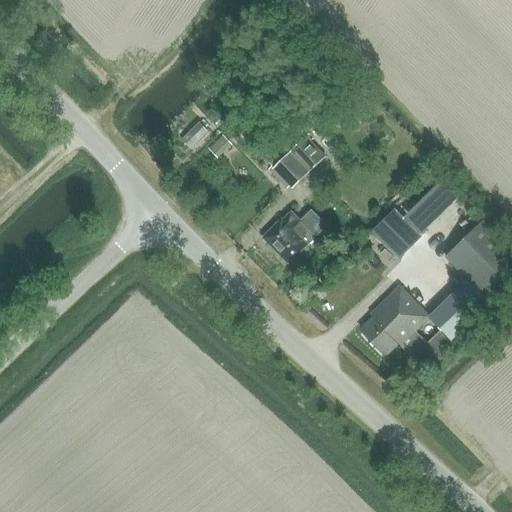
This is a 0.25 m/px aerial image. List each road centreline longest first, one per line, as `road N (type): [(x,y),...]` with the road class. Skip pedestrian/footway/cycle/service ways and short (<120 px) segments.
road 1 (tertiary): [(468,511),(156,213)]
road 2 (tertiary): [(156,213),(0,47)]
road 3 (unclassified): [(0,357),(156,213)]
